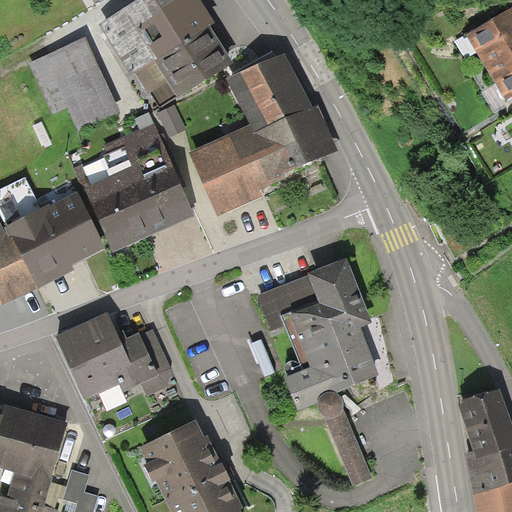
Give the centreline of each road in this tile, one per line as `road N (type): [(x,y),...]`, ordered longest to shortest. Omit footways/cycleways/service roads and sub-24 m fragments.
road 1 (residential): [(0,347),(379,203)]
road 2 (tertiary): [(408,278),(455,511)]
road 3 (tertiary): [(262,0),(379,203)]
road 4 (residential): [(511,396),(438,290),(408,278)]
